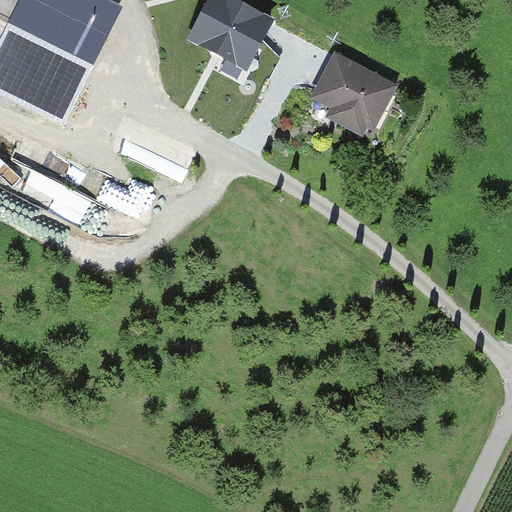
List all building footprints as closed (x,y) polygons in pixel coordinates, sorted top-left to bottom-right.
[(79,106),(128,8),(111,0),(0,0),(0,115),(83,158),(103,118),(79,106)] [(147,0),(133,26),(164,43),(154,63),(187,81),(197,62),(204,65),(232,16),(203,0),(147,0)] [(319,101),(339,111),(333,123),(370,143),(377,131),(385,135),(408,91),(342,56),(319,101)] [(201,162),(115,121),(100,153),(175,189),(192,182),(201,162)] [(236,245),(324,305),(358,256),(271,196),(236,245)]
